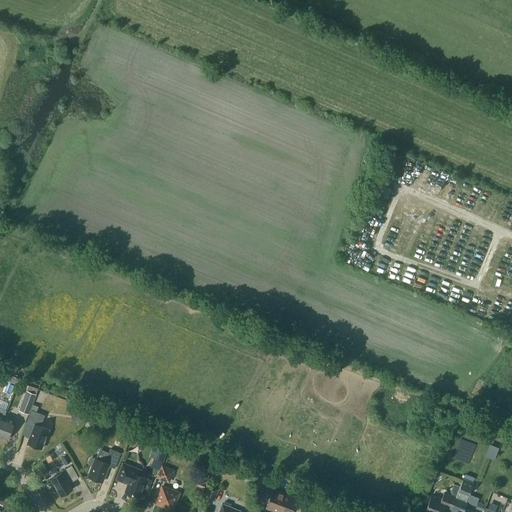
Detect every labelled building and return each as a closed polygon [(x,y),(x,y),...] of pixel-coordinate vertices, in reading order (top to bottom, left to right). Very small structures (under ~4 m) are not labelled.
[(36,394),(26,390),(18,410),(29,414),(36,394)] [(80,419),(89,415),(86,407),(77,410),(80,419)] [(41,448),(49,429),(40,425),(44,415),(31,410),(26,424),(33,427),(27,443),(41,448)] [(0,436),(7,439),(14,421),(4,417),(0,427),(0,436)] [(153,443),(151,449),(149,456),(163,461),(168,449),(153,443)] [(121,453),(110,448),(105,461),(96,458),(95,458),(92,457),(90,458),(88,462),(89,464),(92,466),(88,476),(102,482),(108,466),(115,468),(121,453)] [(65,465),(71,461),(67,453),(60,457),(65,465)] [(208,454),(205,461),(212,463),(215,456),(208,454)] [(149,483),(149,481),(148,480),(146,479),(147,478),(141,476),(142,474),(141,470),(123,463),(116,479),(129,484),(126,491),(139,496),(142,488),(143,488),(144,485),(145,486),(147,485),(148,484),(149,483)] [(156,478),(169,483),(175,469),(161,464),(156,478)] [(61,496),(73,489),(69,483),(79,477),(72,465),(61,471),(62,472),(50,478),(61,496)] [(252,480),(256,473),(242,467),(238,477),(243,480),(244,477),(252,480)] [(256,498),(263,496),(267,495),(263,480),(253,483),(256,498)] [(456,497),(451,509),(459,511),(458,511),(474,511),(475,511),(465,508),(467,502),(466,501),(472,484),(462,480),(460,486),(456,497)] [(432,495),(425,511),(441,511),(444,506),(451,509),(456,497),(460,486),(454,483),(450,492),(452,493),(451,495),(444,493),(442,498),(432,495)] [(156,503),(172,509),(179,493),(162,486),(156,503)] [(278,511),(285,493),(273,489),(266,507),(278,511)] [(290,511),(296,498),(285,493),(278,511),(277,511),(290,511)] [(311,502),(306,497),(297,507),(301,511),(311,502)] [(483,511),(485,504),(478,501),(475,508),(483,511)]
